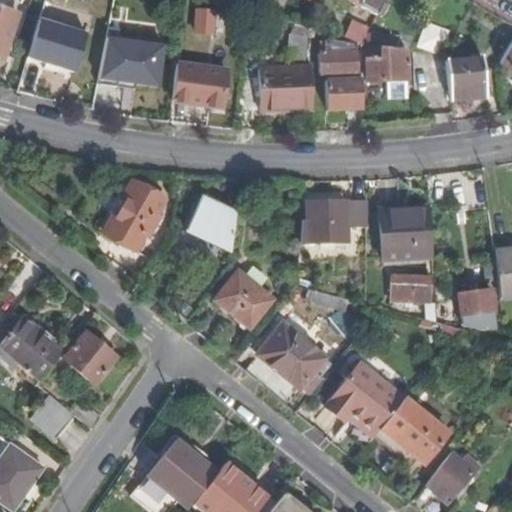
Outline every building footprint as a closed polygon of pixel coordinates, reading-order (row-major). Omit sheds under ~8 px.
[(349,0),(376,17),(385,0),(349,0)] [(0,48),(13,12),(0,7),(0,48)] [(217,7),(217,13),(201,11),(199,34),(214,35),(214,28),(236,31),(238,15),(233,15),(234,9),(217,7)] [(36,20),(23,61),(72,76),(85,35),(36,20)] [(360,43),(364,26),(348,21),(344,39),(360,43)] [(439,55),(447,30),(424,22),(416,48),(439,55)] [(156,92),(164,47),(103,37),(96,83),(156,92)] [(292,59),(307,59),(310,39),(294,38),(292,59)] [(359,44),(355,43),(325,42),(325,48),(330,48),(330,53),(321,53),(321,75),(360,74),(359,44)] [(361,45),(362,75),(367,75),(367,84),(409,83),(408,51),(361,45)] [(444,62),(449,101),(486,96),(480,56),(444,62)] [(226,66),(177,58),(171,96),(220,103),(226,66)] [(313,110),(313,67),(262,67),(262,109),(313,110)] [(362,83),(326,84),(327,112),(363,111),(362,83)] [(105,231),(153,259),(164,242),(151,235),(162,216),(158,214),(167,199),(134,181),(124,197),(128,200),(118,216),(114,215),(105,231)] [(209,236),(232,240),(239,201),(199,195),(189,258),(206,261),(209,236)] [(303,222),(301,243),(346,242),(347,200),(309,202),(309,222),(303,222)] [(368,226),(368,200),(352,200),(352,225),(368,226)] [(433,256),(430,206),(379,210),(382,258),(433,256)] [(511,254),(495,257),(501,298),(511,296),(511,254)] [(213,298),(247,326),(271,297),(238,270),(213,298)] [(430,301),(431,276),(392,274),(391,289),(393,289),(392,298),(430,301)] [(478,311),(492,310),(491,289),(458,291),(460,322),(479,328),(478,311)] [(38,382),(61,354),(49,344),(52,340),(43,332),(39,337),(19,320),(0,343),(0,355),(3,357),(5,354),(38,382)] [(245,369),(264,385),(278,369),(300,387),(325,357),(283,323),(245,369)] [(65,352),(92,379),(117,354),(90,327),(65,352)] [(349,413),(374,435),(375,435),(380,428),(405,398),(361,362),(328,401),(346,417),(349,413)] [(53,437),(73,414),(68,409),(53,395),(32,418),(53,437)] [(77,398),(68,409),(73,414),(91,430),(100,416),(77,398)] [(449,434),(405,398),(380,428),(403,447),(425,464),(449,434)] [(380,428),(375,435),(398,454),(403,447),(380,428)] [(153,480),(178,501),(186,508),(191,503),(216,471),(175,438),(145,473),(153,480)] [(9,511),(40,467),(8,444),(0,455),(0,505),(8,511),(9,511)] [(410,505),(418,511),(423,511),(438,495),(450,504),(481,466),(468,455),(463,461),(452,452),(410,505)] [(236,479),(239,476),(223,462),(216,471),(191,503),(201,511),(248,511),(259,498),(236,479)] [(243,470),(239,476),(236,479),(259,498),(267,489),(243,470)] [(170,511),(178,501),(153,480),(145,489),(170,511)] [(307,511),(283,492),(266,511),(307,511)]
